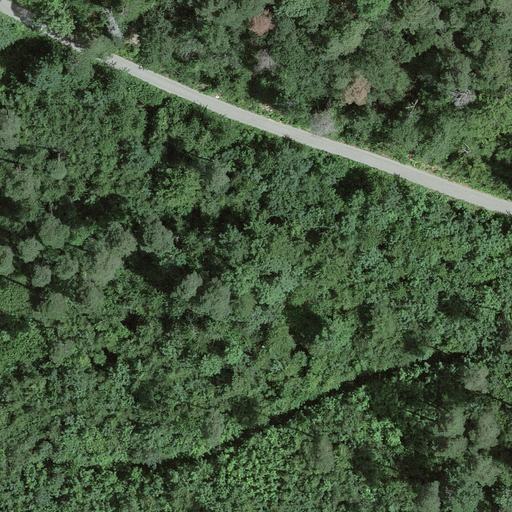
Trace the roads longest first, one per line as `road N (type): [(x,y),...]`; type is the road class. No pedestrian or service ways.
road 1 (unclassified): [(0,5),(151,76),(511,209)]
road 2 (track): [(511,341),(339,387),(177,459),(30,455)]
